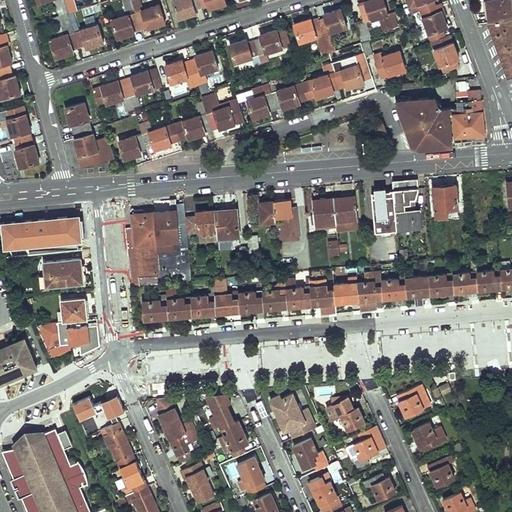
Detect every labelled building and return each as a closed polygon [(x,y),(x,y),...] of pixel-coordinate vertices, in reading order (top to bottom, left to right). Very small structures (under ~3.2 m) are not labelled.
[(64,0),(66,5),(68,13),(78,10),(74,0),(64,0)] [(133,3),(132,0),(123,0),(128,14),(112,19),(118,38),(127,35),(126,31),(134,29),(140,27),(133,3)] [(165,22),(159,4),(144,8),(142,0),(133,3),(140,27),(147,24),(148,28),(165,22)] [(199,0),(174,0),(180,18),(188,15),(187,11),(195,9),(201,7),(199,0)] [(364,0),(365,3),(359,5),(364,21),(365,22),(378,18),(382,30),(396,26),(393,17),(395,16),(394,12),(387,14),(382,0),(364,0)] [(407,0),(411,13),(420,10),(435,5),(432,0),(407,0)] [(511,0),(485,0),(488,21),(510,18),(511,17),(511,0)] [(443,28),(447,26),(441,10),(437,11),(435,5),(420,10),(429,33),(430,32),(443,28)] [(325,17),(318,19),(329,53),(336,51),(330,32),(347,26),(341,8),(332,11),(333,15),(325,17)] [(311,18),(294,23),(300,41),(317,36),(322,55),(329,53),(318,19),(312,21),(311,18)] [(488,21),(509,77),(511,75),(511,23),(510,18),(488,21)] [(59,36),(50,39),(57,58),(66,55),(65,52),(73,49),(80,47),(74,31),(70,19),(61,22),(61,23),(55,25),(59,36)] [(362,42),(375,38),(372,31),(369,32),(365,22),(364,21),(356,24),(362,42)] [(98,23),(74,31),(80,47),(86,45),(86,44),(93,42),(94,45),(104,42),(98,23)] [(286,27),(277,30),(277,29),(268,32),(269,35),(261,38),(255,40),(259,54),(266,52),(283,47),(282,46),(291,44),(286,27)] [(430,32),(432,40),(445,35),(443,28),(430,32)] [(445,35),(432,40),(443,71),(459,65),(457,59),(454,51),(457,50),(451,33),(445,35)] [(259,54),(255,40),(248,42),(247,38),(230,44),(235,62),(259,54)] [(369,41),(361,43),(365,56),(373,53),(369,41)] [(10,54),(7,45),(0,46),(0,72),(11,69),(9,63),(7,55),(10,54)] [(204,72),(219,67),(213,49),(203,52),(204,55),(196,58),(190,60),(194,75),(196,74),(199,83),(207,80),(204,72)] [(405,69),(399,50),(382,55),(375,57),(380,74),(387,72),(395,69),(396,72),(405,69)] [(266,52),(259,54),(262,62),(269,59),(266,52)] [(194,75),(190,60),(183,62),(182,59),(166,65),(172,83),(194,75)] [(343,59),(332,62),(340,85),(346,83),(354,81),(355,84),(365,81),(359,64),(346,68),(344,64),(343,59)] [(358,59),(344,64),(346,68),(359,64),(358,59)] [(340,85),(332,62),(324,65),(326,74),(312,79),(312,80),(306,82),(310,96),(317,94),(317,96),(327,93),(326,90),(333,87),(340,85)] [(365,62),(359,64),(365,81),(371,79),(365,62)] [(13,77),(11,69),(0,72),(0,92),(2,98),(21,93),(18,84),(15,85),(13,77)] [(157,69),(149,71),(149,70),(139,73),(140,76),(132,79),(126,80),(130,96),(154,88),(154,87),(162,85),(157,69)] [(468,76),(458,77),(459,85),(468,84),(468,76)] [(126,80),(119,83),(112,85),(111,82),(101,85),(102,86),(93,89),(98,105),(107,102),(107,103),(130,96),(126,80)] [(255,97),(247,99),(253,117),(263,114),(261,110),(269,108),(269,109),(276,107),(269,86),(268,82),(252,87),(255,97)] [(301,83),(295,85),(294,84),(277,90),(275,84),(269,86),(276,107),(283,105),(283,104),(290,101),(291,105),(300,102),(299,100),(306,98),(301,83)] [(214,92),(202,96),(203,100),(211,126),(219,124),(226,122),(227,126),(236,123),(244,120),(237,98),(218,104),(214,92)] [(430,97),(396,100),(410,139),(424,138),(424,141),(451,139),(451,135),(450,122),(455,122),(456,135),(484,133),(483,100),(473,101),(473,105),(443,108),(431,110),(430,97)] [(443,108),(430,97),(431,110),(443,108)] [(183,120),(176,122),(181,137),(188,135),(189,138),(198,135),(197,131),(205,128),(211,126),(203,100),(196,102),(200,114),(183,120)] [(91,125),(84,101),(66,107),(71,124),(73,124),(75,130),(91,125)] [(30,130),(24,104),(6,109),(14,142),(29,138),(27,131),(30,130)] [(166,126),(142,133),(147,147),(154,145),(161,142),(162,146),(172,143),(171,141),(178,138),(173,123),(166,126)] [(383,123),(375,125),(379,135),(386,133),(383,123)] [(95,140),(91,125),(75,130),(77,137),(79,145),(77,146),(83,167),(115,158),(108,137),(95,140)] [(142,133),(119,141),(124,158),(134,155),(133,151),(140,149),(147,147),(142,133)] [(20,166),(39,162),(35,144),(31,145),(29,138),(14,142),(16,148),(15,148),(20,166)] [(424,138),(410,139),(414,149),(452,146),(451,139),(424,141),(424,138)] [(404,181),(393,182),(394,189),(395,204),(405,204),(410,203),(411,198),(415,198),(417,198),(418,190),(418,180),(404,181)] [(434,188),(437,215),(449,215),(448,209),(458,207),(456,183),(442,185),(440,187),(434,188)] [(394,189),(375,190),(375,192),(372,193),(375,231),(397,230),(397,227),(396,219),(395,204),(394,189)] [(356,195),(334,197),(336,219),(337,223),(337,229),(359,227),(356,195)] [(334,197),(312,199),(315,221),(336,219),(334,197)] [(171,209),(155,210),(161,274),(169,273),(168,267),(177,266),(175,239),(181,239),(178,208),(176,208),(175,198),(170,199),(171,209)] [(290,198),(274,199),(274,200),(276,219),(278,240),(298,239),(296,203),(291,204),(290,198)] [(274,200),(261,201),(263,219),(276,219),(274,200)] [(405,204),(395,204),(396,219),(397,227),(422,225),(421,208),(416,209),(406,210),(405,204)] [(238,207),(227,208),(228,213),(236,213),(236,217),(239,217),(238,207)] [(227,208),(215,209),(217,229),(218,235),(218,237),(240,235),(239,217),(236,217),(236,213),(228,213),(227,208)] [(217,229),(215,209),(197,210),(197,215),(186,216),(187,232),(200,231),(217,229)] [(155,210),(134,212),(135,226),(135,236),(139,275),(139,284),(161,282),(161,274),(155,210)] [(5,223),(0,223),(0,225),(9,246),(82,239),(81,224),(78,224),(77,219),(68,220),(68,217),(39,220),(39,222),(36,222),(33,223),(32,220),(13,222),(13,223),(6,224),(5,223)] [(135,236),(135,226),(126,227),(127,236),(135,236)] [(258,234),(248,235),(249,246),(250,258),(260,257),(258,234)] [(240,235),(218,237),(219,247),(241,245),(240,235)] [(139,275),(135,236),(127,236),(131,276),(139,275)] [(338,240),(329,241),(331,255),(340,254),(338,240)] [(241,246),(242,258),(250,258),(249,246),(241,246)] [(190,264),(189,247),(181,248),(183,267),(180,267),(180,268),(188,268),(188,266),(190,266),(190,264)] [(199,247),(189,247),(190,264),(200,263),(199,247)] [(408,249),(399,250),(400,261),(405,260),(408,260),(408,249)] [(48,285),(84,282),(81,257),(44,261),(46,273),(40,274),(42,288),(48,288),(48,285)] [(429,258),(421,259),(422,269),(429,267),(429,258)] [(475,270),(454,272),(454,277),(455,291),(464,290),(464,287),(471,287),(471,290),(480,289),(478,270),(478,266),(477,260),(473,260),(473,267),(474,267),(475,270)] [(511,266),(501,267),(501,273),(503,287),(511,286),(511,283),(511,282),(511,266)] [(364,280),(359,281),(360,299),(361,310),(375,308),(374,298),(384,297),(383,279),(382,268),(364,269),(364,280)] [(494,268),(478,270),(480,289),(488,288),(487,285),(494,285),(494,288),(503,287),(501,273),(495,274),(494,268)] [(447,273),(430,274),(431,293),(440,292),(439,290),(446,289),(447,292),(455,291),(454,277),(447,278),(447,273)] [(430,274),(406,276),(407,282),(408,296),(417,295),(416,292),(422,291),(422,294),(431,293),(430,274)] [(223,276),(213,278),(214,285),(215,289),(219,288),(218,283),(224,282),(223,278),(223,276)] [(307,285),(287,287),(289,306),(297,305),(296,302),(303,302),(303,304),(312,304),(311,285),(310,277),(306,277),(307,285)] [(399,277),(383,279),(384,297),(393,297),(392,294),(399,293),(399,296),(408,296),(407,282),(400,282),(399,277)] [(177,297),(175,281),(166,282),(167,293),(168,303),(169,316),(178,315),(177,312),(184,312),(185,315),(193,314),(191,296),(177,297)] [(359,281),(334,283),(335,288),(336,302),(346,301),(345,298),(352,297),(352,300),(360,299),(359,281)] [(328,284),(311,285),(312,304),(321,303),(321,300),(327,300),(327,302),(336,302),(335,288),(328,288),(328,284)] [(287,287),(263,289),(265,308),(273,307),(273,304),(280,304),(280,306),(289,306),(287,287)] [(239,291),(241,310),(249,309),(248,306),(256,306),(257,308),(265,308),(263,289),(239,291)] [(232,292),(215,293),(217,312),(225,311),(225,308),(232,308),(232,311),(241,310),(239,291),(239,290),(232,290),(232,292)] [(211,293),(191,296),(193,314),(201,314),(201,311),(208,310),(208,313),(217,312),(215,293),(211,293)] [(87,319),(86,297),(63,299),(64,320),(69,320),(80,319),(87,319)] [(160,298),(144,299),(146,318),(154,317),(154,315),(161,314),(161,317),(169,316),(168,303),(164,303),(164,298),(160,298)] [(67,343),(80,342),(81,354),(99,345),(97,324),(80,326),(80,319),(69,320),(69,327),(63,328),(64,331),(60,332),(61,344),(67,343)] [(69,327),(69,320),(64,320),(59,321),(60,332),(64,331),(63,328),(69,327)] [(38,323),(53,357),(70,349),(67,343),(61,344),(60,332),(59,321),(38,323)] [(0,385),(40,368),(27,336),(8,344),(10,346),(0,350),(0,385)] [(390,360),(385,363),(388,369),(393,366),(390,360)] [(424,389),(422,390),(420,384),(399,393),(402,399),(405,407),(403,407),(406,415),(429,405),(430,402),(424,389)] [(448,384),(441,387),(443,392),(450,388),(448,384)] [(269,396),(271,401),(282,396),(280,391),(269,396)] [(271,401),(283,429),(288,427),(306,419),(302,409),(294,391),(282,396),(271,401)] [(102,429),(119,422),(114,410),(120,407),(114,392),(91,403),(92,406),(102,429)] [(227,405),(232,403),(227,392),(207,394),(218,418),(225,433),(218,436),(225,453),(232,450),(235,457),(249,451),(246,445),(250,443),(244,431),(242,432),(241,429),(243,428),(240,421),(235,423),(227,405)] [(77,413),(92,406),(91,403),(87,394),(72,400),(77,413)] [(174,397),(158,398),(160,414),(181,460),(193,455),(187,443),(199,437),(192,420),(183,424),(175,408),(174,397)] [(354,409),(348,397),(326,406),(332,419),(342,414),(349,429),(366,421),(362,413),(360,414),(357,408),(354,409)] [(306,419),(288,427),(292,437),(317,426),(308,407),(302,409),(306,419)] [(433,428),(430,421),(413,429),(416,437),(419,436),(421,442),(419,443),(422,449),(447,439),(441,425),(433,428)] [(133,453),(119,422),(102,429),(109,445),(111,444),(118,460),(133,453)] [(63,424),(56,427),(62,442),(69,439),(63,424)] [(323,424),(316,427),(318,433),(325,430),(323,424)] [(358,434),(361,440),(348,446),(353,457),(359,454),(361,458),(356,460),(359,466),(371,461),(368,455),(378,450),(387,446),(377,426),(358,434)] [(9,449),(3,450),(14,476),(12,477),(20,497),(22,496),(29,511),(92,511),(81,486),(88,482),(79,460),(72,464),(62,442),(56,427),(40,434),(41,437),(17,447),(9,449)] [(213,431),(207,434),(210,442),(216,439),(213,431)] [(27,439),(16,444),(17,447),(41,437),(40,434),(27,439)] [(319,453),(312,437),(295,445),(298,453),(301,452),(304,458),(301,460),(304,467),(317,461),(314,455),(319,453)] [(455,445),(458,451),(464,448),(461,443),(455,445)] [(202,454),(205,460),(216,455),(214,449),(202,454)] [(147,485),(133,453),(118,460),(125,476),(123,476),(130,492),(136,490),(147,485)] [(455,460),(451,454),(440,459),(429,464),(432,471),(434,470),(437,476),(435,477),(438,485),(456,477),(450,462),(455,460)] [(258,464),(255,457),(238,464),(245,479),(240,481),(243,488),(248,486),(251,493),(266,487),(263,480),(265,478),(261,470),(259,471),(256,465),(258,464)] [(344,472),(339,460),(329,464),(332,471),(335,469),(338,474),(344,472)] [(202,461),(177,472),(181,479),(189,476),(199,501),(214,494),(207,478),(209,478),(202,461)] [(383,472),(365,480),(368,486),(373,484),(380,498),(397,491),(393,483),(391,484),(387,477),(385,478),(383,472)] [(323,476),(311,481),(314,489),(317,488),(320,495),(317,495),(320,503),(338,496),(330,480),(326,482),(323,476)] [(355,476),(347,479),(350,484),(358,481),(355,476)] [(159,511),(147,485),(136,490),(138,496),(133,498),(138,509),(140,508),(141,511),(159,511)] [(465,499),(462,491),(444,499),(448,507),(450,506),(452,511),(469,511),(476,509),(471,497),(465,499)] [(271,493),(254,500),(259,511),(280,511),(278,507),(275,508),(272,501),(274,500),(271,493)] [(241,497),(236,500),(239,507),(251,501),(248,494),(241,497)] [(487,497),(481,500),(484,506),(490,503),(487,497)] [(225,509),(221,500),(203,509),(204,511),(222,511),(221,510),(225,509)] [(324,511),(339,511),(344,510),(341,503),(324,511)]
